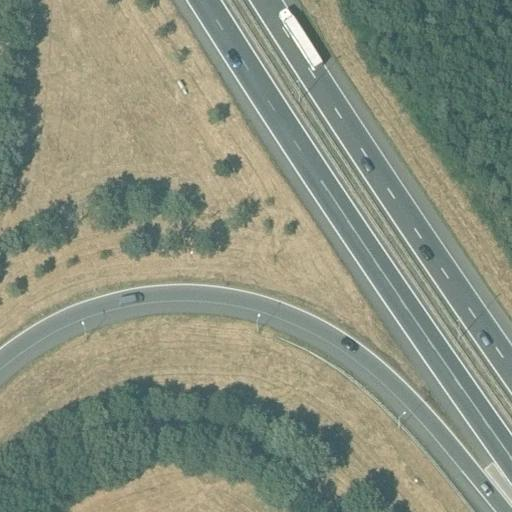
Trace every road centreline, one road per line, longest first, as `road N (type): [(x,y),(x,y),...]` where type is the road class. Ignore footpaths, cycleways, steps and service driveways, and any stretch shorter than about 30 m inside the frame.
road 1 (motorway): [(0,359),(52,323),(119,299),(195,292),(270,306),(363,357),(506,511)]
road 2 (motorway): [(203,0),(511,455)]
road 3 (motorway): [(511,373),(266,0)]
